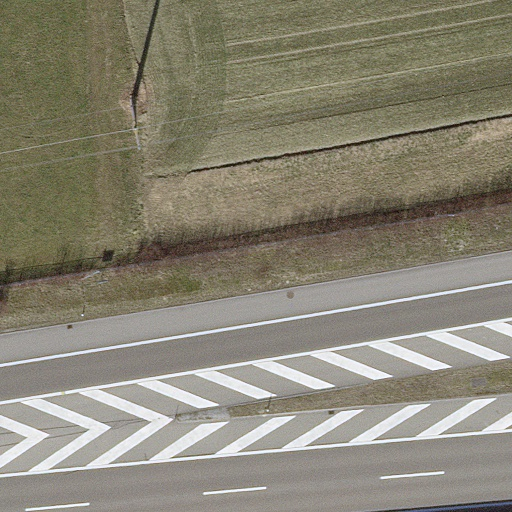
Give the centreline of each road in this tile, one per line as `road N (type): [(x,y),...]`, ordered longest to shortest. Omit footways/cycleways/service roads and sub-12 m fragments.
road 1 (track): [(511,145),(114,217),(105,0)]
road 2 (motorway): [(511,302),(0,387)]
road 3 (motorway): [(511,467),(24,511)]
